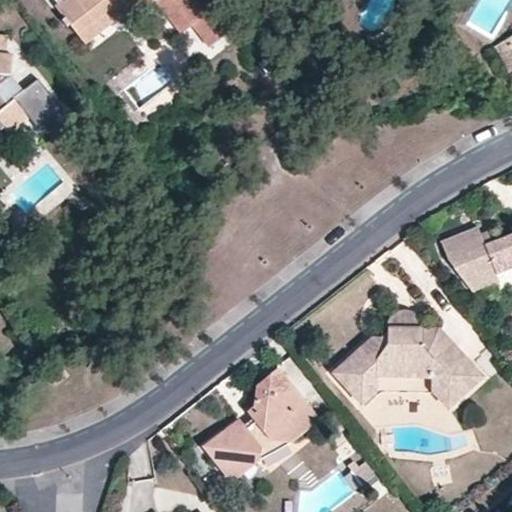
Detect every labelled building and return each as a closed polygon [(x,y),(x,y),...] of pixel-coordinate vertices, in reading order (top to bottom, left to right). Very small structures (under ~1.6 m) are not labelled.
[(122,11),(128,18),(152,0),(154,0),(181,34),(195,23),(203,17),(190,0),(62,0),(56,5),(65,17),(63,20),(67,26),(70,24),(77,31),(110,6),(117,15),(122,11)] [(77,31),(84,41),(117,15),(110,6),(77,31)] [(214,8),(203,17),(195,23),(211,44),(231,29),(214,8)] [(117,15),(123,22),(128,18),(122,11),(117,15)] [(11,133),(31,116),(41,128),(65,108),(39,78),(25,90),(13,75),(15,55),(7,55),(9,36),(0,35),(0,119),(4,124),(2,126),(5,130),(7,128),(11,133)] [(495,46),(510,72),(511,71),(511,48),(506,40),(495,46)] [(511,234),(486,245),(479,227),(443,241),(450,260),(475,292),(500,282),(497,275),(511,268),(511,234)] [(392,328),(424,328),(424,326),(424,323),(421,317),(418,314),(410,311),(406,310),(402,311),(396,313),(394,316),(391,319),(389,327),(389,331),(392,328)] [(392,328),(389,331),(384,335),(373,335),(334,371),(364,402),(378,389),(433,390),(449,408),(484,376),(440,327),(424,328),(392,328)] [(50,378),(56,387),(69,377),(62,368),(50,378)] [(208,455),(224,475),(235,478),(242,477),(263,459),(263,448),(272,441),(289,445),(320,421),(280,370),(258,389),(252,418),(254,421),(246,427),(244,425),(233,425),(210,442),(208,455)] [(511,411),(503,419),(511,429),(511,411)] [(393,444),(392,434),(380,434),(381,444),(393,444)] [(263,448),(263,459),(289,445),(272,441),(263,448)] [(235,478),(224,475),(232,485),(242,477),(235,478)]
